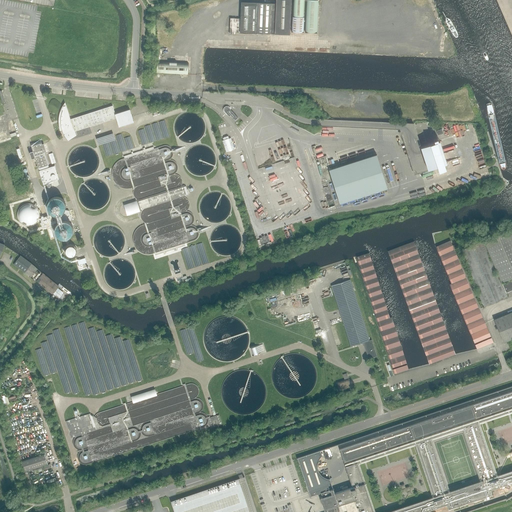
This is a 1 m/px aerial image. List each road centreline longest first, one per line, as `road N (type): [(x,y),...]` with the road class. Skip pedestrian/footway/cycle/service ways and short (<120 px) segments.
road 1 (unclassified): [(98,511),(511,374)]
road 2 (unclassified): [(132,92),(0,74)]
